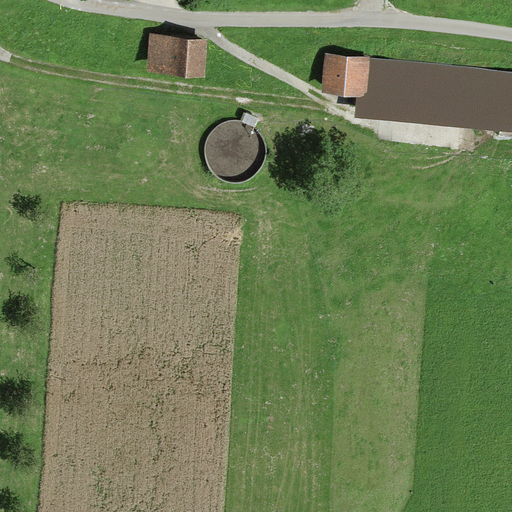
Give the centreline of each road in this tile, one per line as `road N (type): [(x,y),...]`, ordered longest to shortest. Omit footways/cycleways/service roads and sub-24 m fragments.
road 1 (track): [(0,53),(80,75),(340,109),(400,131),(511,139)]
road 2 (track): [(199,20),(219,41),(340,109)]
